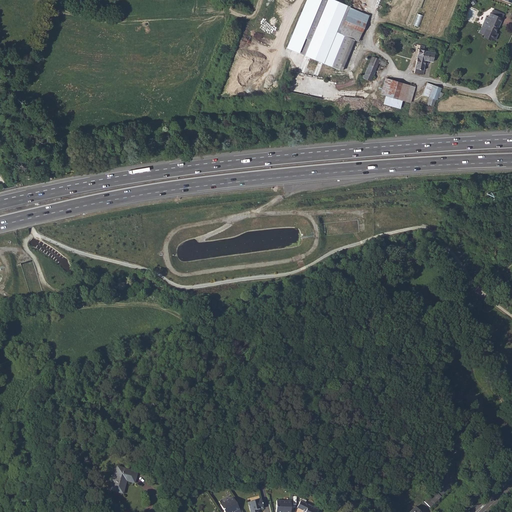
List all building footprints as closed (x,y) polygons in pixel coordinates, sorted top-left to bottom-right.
[(270,0),(259,30),(276,36),(290,0),(270,0)] [(370,15),(350,7),(350,6),(335,0),(305,0),(286,49),(343,71),(355,40),(359,42),(370,15)] [(496,32),(498,26),(497,26),(499,22),(500,23),(502,18),(497,16),(499,12),(493,10),(491,13),(490,13),(488,18),(490,19),(486,28),(481,26),(479,32),(483,34),(495,40),(498,33),(496,32)] [(424,15),(417,13),(412,25),(419,27),(424,15)] [(414,72),(423,74),(426,60),(433,62),(434,52),(419,49),(414,72)] [(363,77),(372,80),(379,63),(385,66),(387,62),(372,56),(363,77)] [(415,87),(386,78),(381,95),(386,97),(384,105),(401,110),(403,101),(411,103),(415,87)] [(427,104),(433,106),(436,99),(438,100),(438,98),(443,99),(445,93),(441,92),(442,88),(427,82),(423,95),(429,97),(427,104)] [(110,490),(123,494),(126,481),(135,483),(137,472),(116,466),(110,490)] [(425,502),(430,507),(452,486),(446,481),(425,502)] [(220,504),(224,511),(232,511),(234,511),(233,511),(240,511),(241,511),(239,509),(233,498),(220,504)] [(248,503),(250,511),(257,511),(257,510),(263,508),(261,499),(248,503)] [(277,501),(276,511),(290,511),(291,501),(277,501)] [(305,511),(315,511),(317,510),(300,501),(297,508),(306,511),(305,511)]
